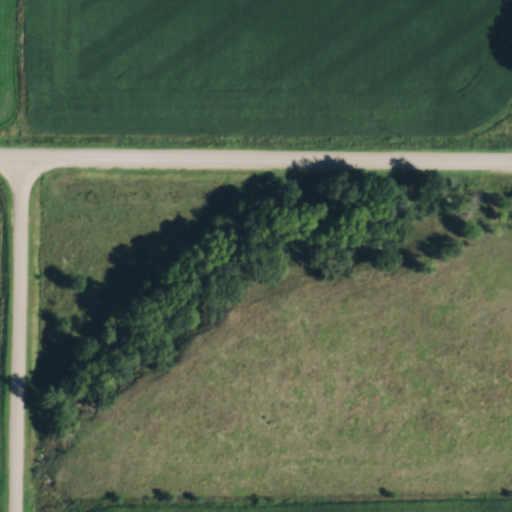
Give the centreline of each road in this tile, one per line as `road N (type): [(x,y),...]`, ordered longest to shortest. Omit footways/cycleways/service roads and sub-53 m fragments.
road 1 (tertiary): [(0,159),(511,165)]
road 2 (residential): [(17,511),(21,160)]
